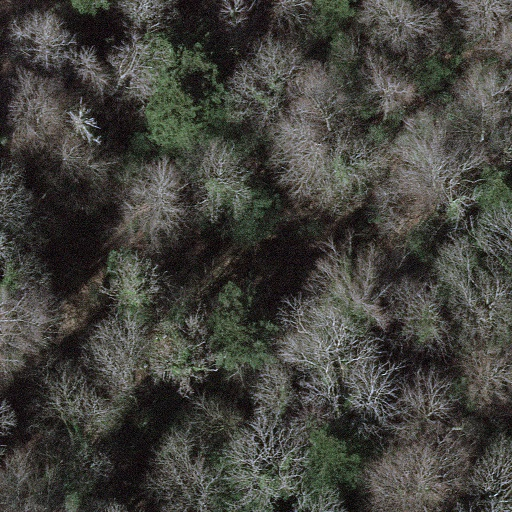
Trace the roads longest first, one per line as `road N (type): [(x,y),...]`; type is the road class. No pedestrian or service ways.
road 1 (track): [(0,143),(69,303),(85,441)]
road 2 (track): [(258,511),(85,441),(0,438)]
